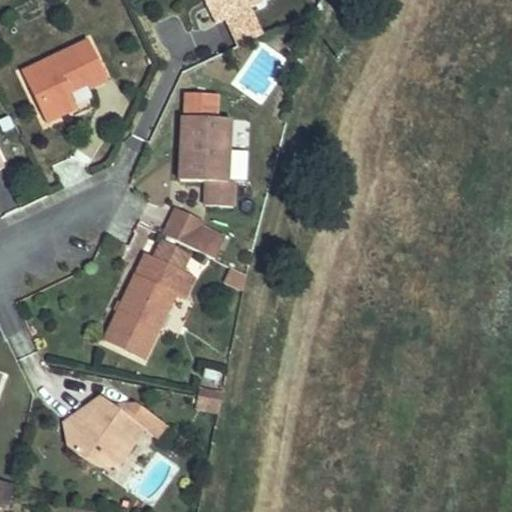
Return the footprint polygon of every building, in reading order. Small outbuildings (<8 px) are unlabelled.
[(224,21),(214,0),(209,0),(207,1),(218,24),(224,21)] [(260,4),(258,0),(214,0),(224,21),(251,8),(260,4)] [(264,35),(251,8),(224,21),(238,48),(264,35)] [(108,81),(89,41),(22,73),(46,124),(77,109),(70,94),(88,85),(90,90),(108,81)] [(231,213),(232,187),(227,187),(231,120),(216,119),(217,99),(189,98),(188,118),(183,118),(180,181),(206,183),(205,212),(231,213)] [(14,128),(8,118),(0,121),(0,123),(5,133),(14,128)] [(176,211),(174,217),(198,228),(201,223),(176,211)] [(192,250),(200,228),(198,228),(174,217),(173,217),(164,237),(192,250)] [(160,243),(153,258),(182,273),(189,257),(160,243)] [(151,365),(182,300),(189,303),(199,281),(182,273),(153,258),(146,255),(104,342),(151,365)] [(242,288),(246,273),(229,268),(224,283),(242,288)] [(196,409),(206,411),(208,399),(198,397),(196,409)] [(117,466),(141,429),(154,437),(163,424),(137,405),(128,417),(101,398),(91,413),(94,416),(89,423),(81,418),(71,432),(69,449),(93,466),(107,460),(117,466)] [(219,414),(221,402),(208,399),(206,411),(219,414)] [(170,429),(163,424),(154,437),(161,442),(170,429)] [(0,509),(8,511),(14,485),(0,482),(0,509)]
